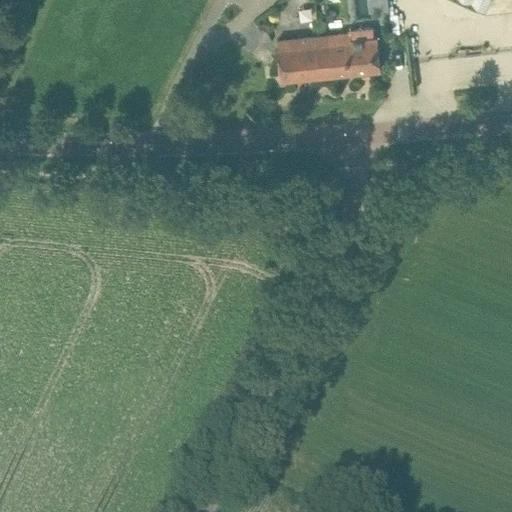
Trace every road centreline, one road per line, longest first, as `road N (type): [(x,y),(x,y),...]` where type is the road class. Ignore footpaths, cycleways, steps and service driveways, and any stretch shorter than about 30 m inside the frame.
road 1 (unclassified): [(202,511),(350,222),(350,137)]
road 2 (tertiary): [(350,137),(0,144)]
road 3 (unknown): [(130,146),(220,0)]
road 4 (tertiary): [(511,121),(350,137)]
